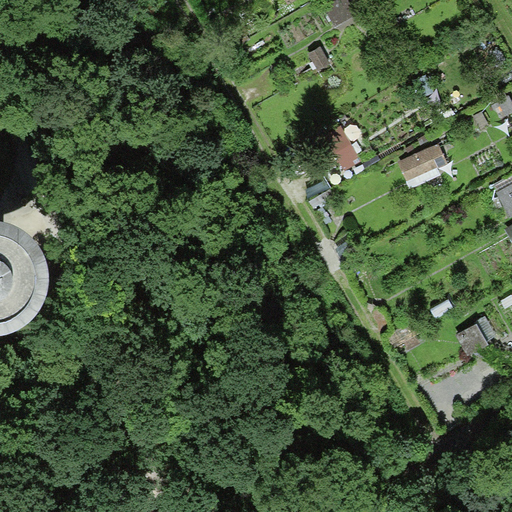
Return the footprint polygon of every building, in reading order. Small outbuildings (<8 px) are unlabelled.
[(340,0),(326,7),(335,26),(357,16),(349,0),(340,0)] [(308,52),(318,71),(335,63),(325,44),(308,52)] [(511,102),(508,97),(499,103),(507,116),(511,113),(511,102)] [(473,117),(483,133),(492,127),(483,111),(473,117)] [(405,121),(381,135),(390,151),(414,137),(405,121)] [(438,142),(398,162),(410,187),(450,167),(438,142)] [(511,184),(496,195),(511,218),(511,216),(511,184)] [(0,305),(16,302),(34,290),(46,272),(51,251),(49,229),(38,210),(21,196),(1,189),(0,188),(0,305)] [(451,330),(466,353),(495,334),(479,311),(451,330)]
